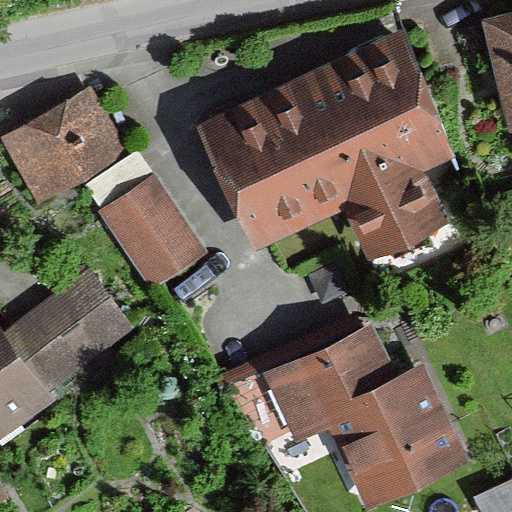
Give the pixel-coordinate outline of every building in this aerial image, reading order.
[(511,12),(494,17),(511,90),(511,12)] [(444,129),(411,46),(218,136),(256,217),(344,176),(373,238),(434,209),(405,148),(444,129)] [(105,126),(83,89),(12,132),(46,192),(119,151),(116,145),(121,142),(111,123),(105,126)] [(155,172),(138,148),(85,183),(103,208),(105,207),(154,282),(202,250),(153,174),(155,172)] [(91,276),(16,330),(51,378),(126,324),(91,276)] [(0,416),(40,387),(0,330),(0,416)] [(390,383),(365,330),(226,394),(262,445),(336,411),(373,492),(455,453),(417,371),(390,383)] [(511,511),(511,482),(467,502),(471,511),(511,511)]
